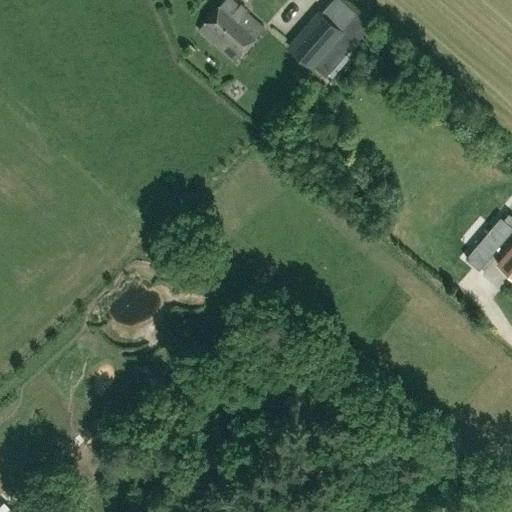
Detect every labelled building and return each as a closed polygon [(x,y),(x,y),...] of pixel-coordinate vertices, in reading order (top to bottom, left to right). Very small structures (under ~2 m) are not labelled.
[(222,0),(197,29),(233,61),(263,28),(230,0),(222,0)] [(319,9),(287,46),(312,67),(344,31),(319,9)] [(272,112),(264,121),(276,131),(284,122),(272,112)] [(511,247),(496,266),(511,279),(511,247)] [(93,451),(105,465),(113,459),(101,444),(93,451)]
